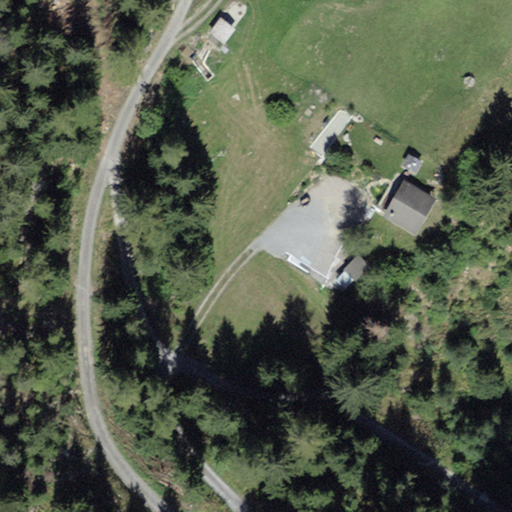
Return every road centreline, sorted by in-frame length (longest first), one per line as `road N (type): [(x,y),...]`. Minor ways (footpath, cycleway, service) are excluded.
road 1 (track): [(342,221),(308,217),(274,234),(169,364)]
road 2 (track): [(169,364),(137,309),(116,137)]
road 3 (track): [(327,400),(511,510)]
road 4 (track): [(327,400),(237,390),(169,364)]
road 5 (track): [(169,364),(154,391),(160,418),(199,469)]
